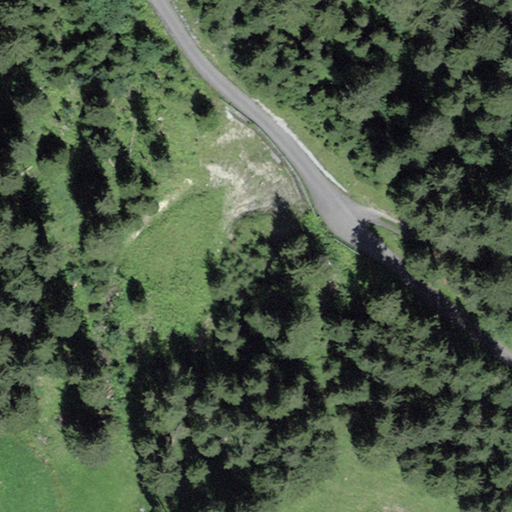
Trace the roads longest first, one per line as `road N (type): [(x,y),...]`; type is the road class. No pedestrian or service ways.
road 1 (unclassified): [(511,361),(334,206),(199,59),(158,0)]
road 2 (track): [(511,263),(453,251),(334,206)]
